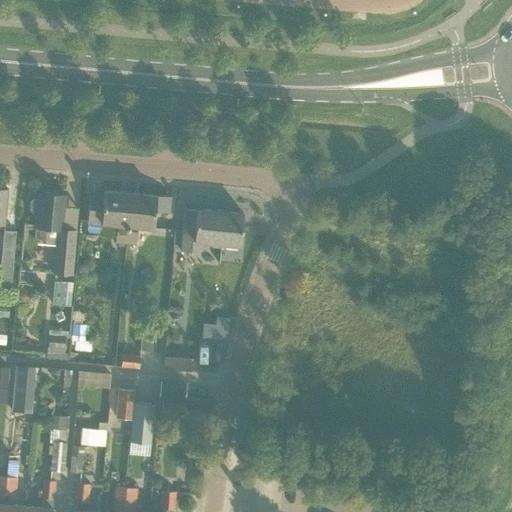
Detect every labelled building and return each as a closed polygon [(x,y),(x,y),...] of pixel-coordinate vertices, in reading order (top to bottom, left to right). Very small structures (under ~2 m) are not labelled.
[(480,194),(506,197),(508,169),(482,167),(480,194)] [(116,242),(126,243),(131,193),(105,191),(104,196),(90,195),(88,220),(102,222),(102,224),(118,225),(116,242)] [(38,199),(34,199),(30,202),(29,209),(33,212),(37,213),(36,227),(35,239),(57,241),(54,273),(72,275),(76,230),(64,229),(67,195),(38,193),(38,199)] [(131,193),(126,243),(137,244),(138,227),(154,228),(156,212),(169,213),(170,197),(131,193)] [(241,246),(244,214),(185,209),(182,249),(201,251),(202,242),(227,245),(226,247),(237,248),(237,246),(241,246)] [(0,268),(0,287),(11,289),(17,231),(3,230),(0,268)] [(140,350),(152,351),(155,327),(142,326),(140,350)] [(64,337),(49,336),(47,354),(62,356),(64,337)] [(121,367),(139,368),(140,355),(122,353),(121,367)] [(163,369),(191,372),(192,360),(164,357),(163,369)] [(16,365),(14,387),(34,389),(36,366),(16,365)] [(0,366),(0,384),(7,385),(9,367),(0,366)] [(77,385),(110,388),(111,373),(78,370),(77,385)] [(159,397),(183,399),(184,385),(161,382),(159,397)] [(120,389),(118,418),(132,419),(133,415),(133,403),(134,390),(120,389)] [(150,443),(153,404),(133,403),(133,415),(132,419),(130,442),(150,443)] [(64,428),(65,416),(53,416),(52,428),(64,428)] [(50,471),(64,472),(67,442),(53,441),(50,471)] [(70,472),(81,473),(84,446),(72,445),(70,472)] [(7,477),(6,495),(15,496),(17,477),(7,477)] [(30,506),(29,511),(53,511),(54,508),(52,508),(55,481),(42,480),(40,498),(42,498),(41,507),(30,506)] [(75,511),(93,511),(85,511),(86,502),(87,502),(89,485),(76,483),(74,501),(76,501),(75,511)] [(124,511),(127,488),(114,486),(111,511),(124,511)] [(127,488),(124,511),(134,511),(137,489),(127,488)] [(173,511),(175,492),(162,491),(159,511),(173,511)]
